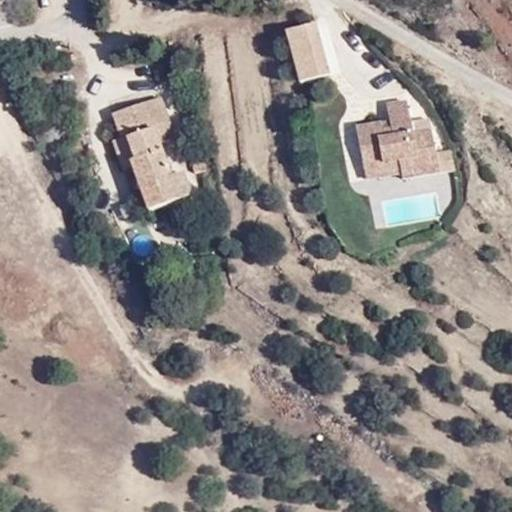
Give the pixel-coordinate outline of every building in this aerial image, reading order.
[(283,43),(296,94),(327,87),(314,36),(283,43)] [(138,173),(130,176),(148,224),(193,205),(185,185),(176,189),(163,153),(179,146),(164,108),(113,127),(121,149),(131,146),(138,173)] [(395,182),(397,190),(436,182),(429,140),(410,143),(405,111),(381,115),(384,131),(357,136),(366,187),(395,182)] [(131,146),(121,149),(115,151),(125,178),(130,176),(138,173),(131,146)] [(366,187),(368,196),(397,190),(395,182),(366,187)]
